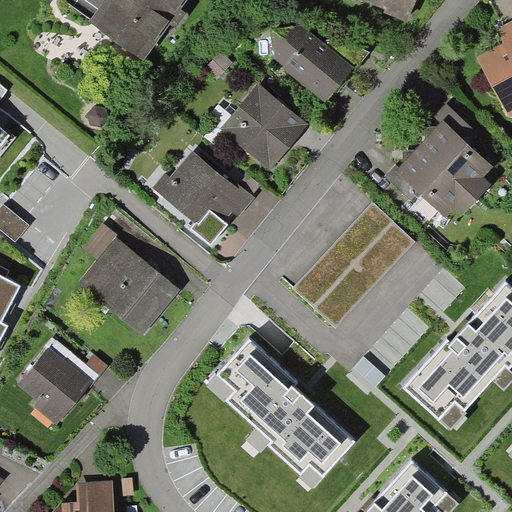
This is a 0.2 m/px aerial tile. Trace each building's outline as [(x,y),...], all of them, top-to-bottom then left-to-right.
[(145,64),(190,0),(116,0),(96,28),(145,64)] [(342,0),(412,24),(420,0),(342,0)] [(511,20),(496,29),(503,43),(477,57),(509,117),(511,116),(511,20)] [(360,73),(309,31),(277,34),(280,66),(330,108),(360,73)] [(304,128),(255,89),(220,132),(270,171),(304,128)] [(446,104),(434,117),(440,123),(443,120),(466,141),(476,131),(446,104)] [(466,141),(443,120),(440,123),(399,167),(396,170),(422,193),(446,216),(455,207),(463,214),(491,184),(484,177),(494,167),(466,141)] [(0,145),(9,136),(0,127),(0,145)] [(252,202),(188,150),(155,190),(218,243),(252,202)] [(396,170),(399,167),(396,164),(384,177),(413,203),(422,193),(396,170)] [(370,202),(288,286),(331,327),(413,244),(370,202)] [(185,296),(122,244),(83,292),(146,344),(185,296)] [(21,287),(0,275),(0,341),(8,326),(1,322),(21,287)] [(451,329),(401,385),(453,432),(495,385),(506,395),(511,388),(511,283),(507,279),(474,315),(469,310),(451,329)] [(315,393),(249,333),(205,382),(252,424),(240,437),(259,455),(269,444),(300,472),(308,463),(321,475),(353,439),(322,411),(328,404),(315,393)] [(95,380),(51,345),(17,384),(37,401),(33,406),(56,425),(95,380)] [(375,484),(349,511),(450,511),(461,500),(412,456),(382,490),(375,484)] [(116,511),(115,481),(75,482),(76,500),(61,500),(50,511),(116,511)]
